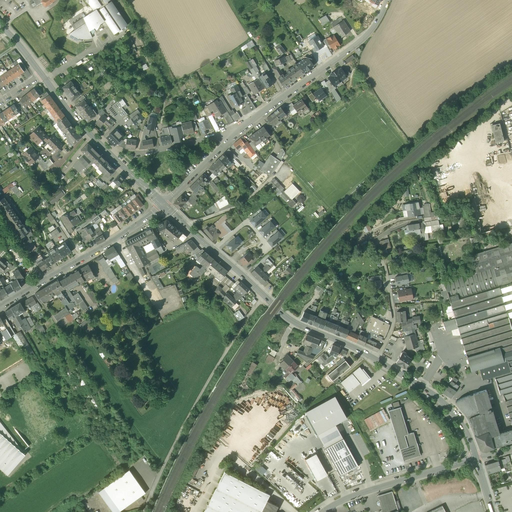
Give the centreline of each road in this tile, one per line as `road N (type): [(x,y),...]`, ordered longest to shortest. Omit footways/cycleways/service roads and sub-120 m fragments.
road 1 (tertiary): [(162,205),(295,323),(377,359)]
road 2 (residential): [(247,121),(369,32),(386,0)]
road 3 (tertiary): [(162,205),(41,74)]
road 4 (residential): [(476,457),(322,511)]
road 5 (tertiary): [(377,359),(430,391),(476,457)]
road 6 (residential): [(46,280),(162,205)]
road 7 (residential): [(377,359),(394,323),(370,237)]
